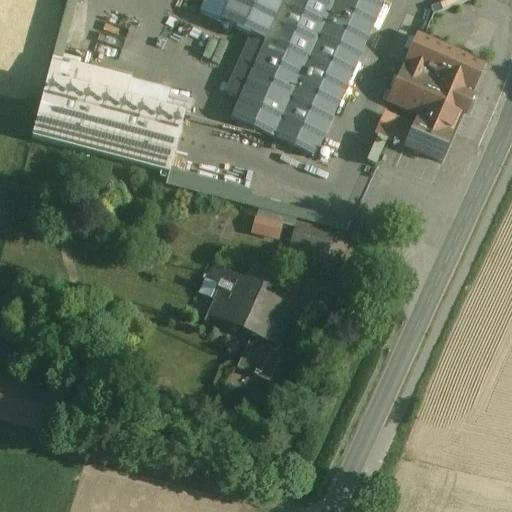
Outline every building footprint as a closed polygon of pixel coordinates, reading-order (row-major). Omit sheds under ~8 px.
[(67,0),(51,62),(59,65),(77,0),(67,0)] [(204,0),(197,16),(218,25),(229,0),(204,0)] [(229,0),(218,25),(262,46),(263,46),(305,66),(334,0),(229,0)] [(361,0),(334,0),(305,66),(263,46),(262,46),(228,122),(313,160),(381,9),(361,0)] [(481,67),(417,39),(387,104),(420,119),(418,123),(416,122),(413,130),(388,119),(380,139),(438,164),(449,137),(448,136),(459,113),(464,116),(471,99),(466,97),(468,91),(470,92),(481,67)] [(51,62),(31,141),(167,177),(182,118),(124,102),(129,83),(59,65),(51,62)] [(375,140),(364,166),(371,169),(382,144),(375,140)] [(55,162),(58,149),(41,144),(38,157),(55,162)] [(249,266),(241,283),(225,275),(219,287),(217,286),(215,290),(222,294),(213,314),(231,323),(230,326),(243,332),(245,330),(256,335),(252,345),(247,343),(234,369),(265,384),(277,359),(270,356),(289,314),(261,301),(273,277),(249,266)] [(27,354),(0,346),(0,368),(21,374),(27,354)] [(52,398),(0,384),(0,421),(43,433),(52,398)]
